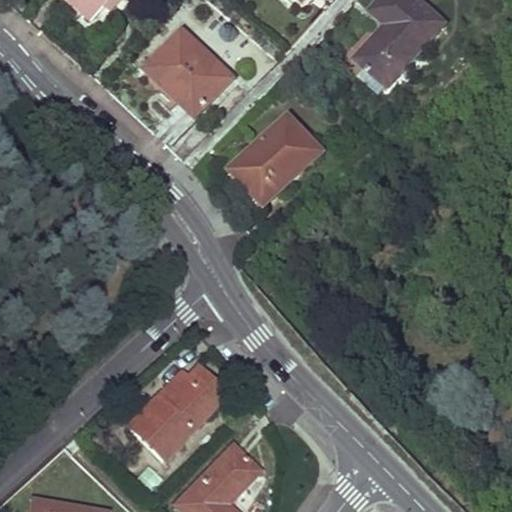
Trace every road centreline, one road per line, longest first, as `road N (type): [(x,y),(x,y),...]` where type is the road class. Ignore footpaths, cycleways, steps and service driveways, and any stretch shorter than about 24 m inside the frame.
road 1 (residential): [(217,282),(0,479)]
road 2 (tertiary): [(379,464),(257,337),(217,282)]
road 3 (tertiary): [(217,282),(204,237),(172,195),(85,136)]
road 4 (tertiary): [(85,136),(217,282)]
road 5 (tertiary): [(85,136),(0,49)]
